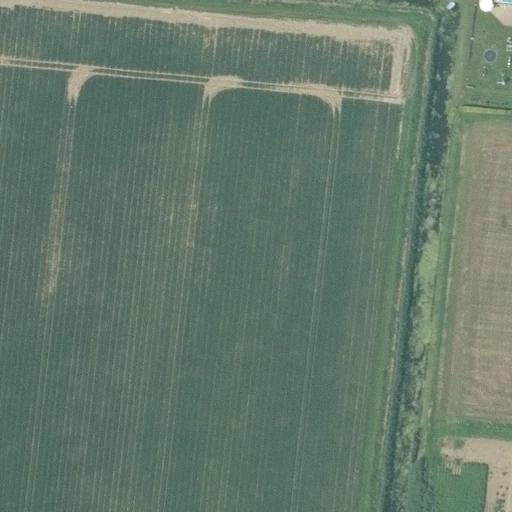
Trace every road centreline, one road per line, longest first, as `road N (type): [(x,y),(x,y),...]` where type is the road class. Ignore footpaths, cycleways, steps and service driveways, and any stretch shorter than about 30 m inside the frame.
road 1 (track): [(138,0),(415,27),(361,511)]
road 2 (track): [(420,511),(429,427),(511,436)]
